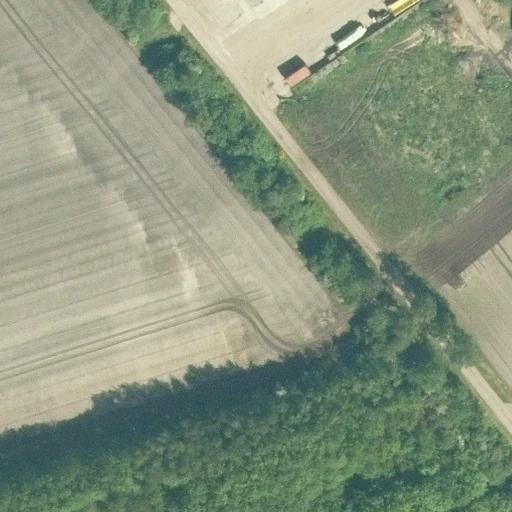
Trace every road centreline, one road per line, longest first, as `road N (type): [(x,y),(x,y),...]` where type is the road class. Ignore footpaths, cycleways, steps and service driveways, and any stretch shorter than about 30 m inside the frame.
road 1 (track): [(244,85),(511,424)]
road 2 (track): [(357,511),(511,460)]
